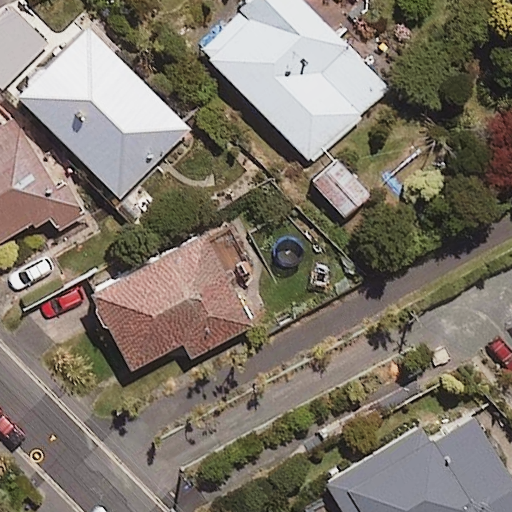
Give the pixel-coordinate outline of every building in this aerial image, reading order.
[(306,0),(234,0),(194,39),(309,158),(386,83),(306,0)] [(81,14),(3,90),(28,115),(35,108),(115,190),(186,121),(81,14)] [(0,95),(0,233),(43,206),(56,227),(76,214),(1,95),(0,95)] [(365,187),(331,152),(307,175),(341,210),(365,187)] [(208,240),(198,222),(84,284),(126,361),(177,334),(186,351),(248,317),(227,278),(241,270),(221,233),(208,240)] [(511,511),(511,474),(508,476),(466,406),(426,430),(418,418),(323,476),(344,511),(511,511)]
